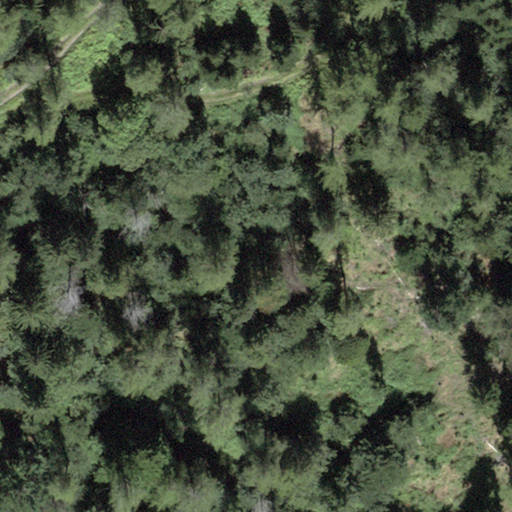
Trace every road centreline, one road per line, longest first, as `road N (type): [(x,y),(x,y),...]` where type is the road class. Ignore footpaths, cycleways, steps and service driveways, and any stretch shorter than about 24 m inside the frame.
road 1 (track): [(0,120),(92,97),(225,100),(307,65),(354,0)]
road 2 (track): [(0,105),(114,0)]
